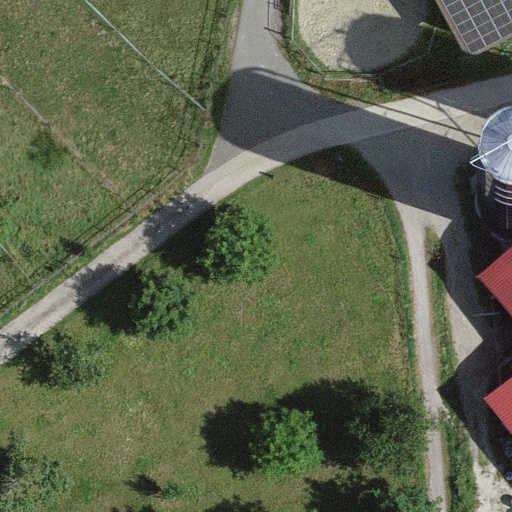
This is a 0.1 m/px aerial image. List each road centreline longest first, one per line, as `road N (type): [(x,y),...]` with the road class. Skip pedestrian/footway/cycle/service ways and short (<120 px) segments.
road 1 (track): [(276,156),(0,364)]
road 2 (track): [(511,93),(276,156)]
road 3 (track): [(273,0),(261,55),(276,156)]
